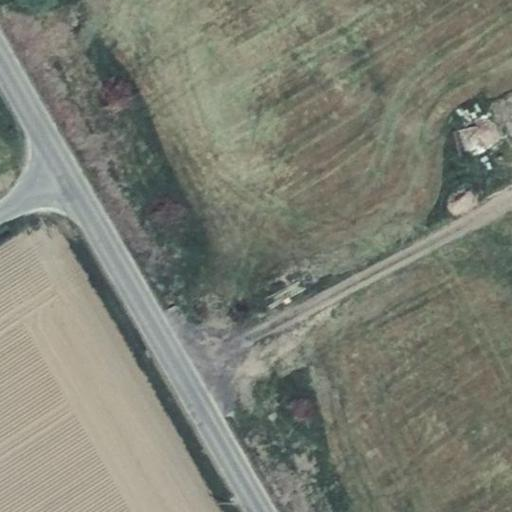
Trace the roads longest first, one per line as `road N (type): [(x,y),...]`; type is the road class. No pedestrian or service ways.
road 1 (tertiary): [(258,511),(65,174)]
road 2 (track): [(179,376),(511,197)]
road 3 (tertiary): [(65,174),(0,60)]
